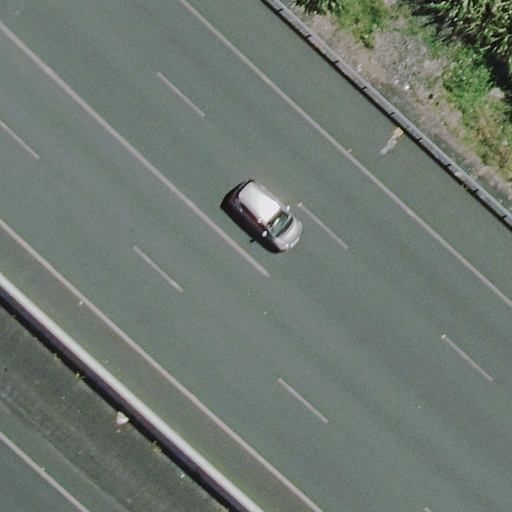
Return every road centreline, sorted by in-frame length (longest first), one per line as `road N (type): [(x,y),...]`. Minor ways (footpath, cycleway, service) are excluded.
road 1 (motorway): [(84,0),(511,418)]
road 2 (motorway): [(0,122),(91,212),(437,511)]
